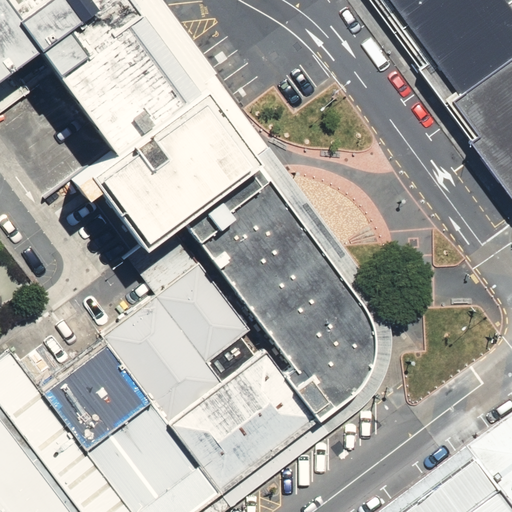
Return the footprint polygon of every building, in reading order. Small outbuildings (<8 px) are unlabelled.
[(104,153),(197,84),(134,0),(0,0),(0,67),(27,48),(104,153)] [(511,0),(367,0),(417,66),(415,68),(467,138),(465,140),(511,201),(511,0)] [(206,78),(197,84),(252,158),(267,146),(254,129),(241,110),(214,72),(206,78)] [(175,218),(253,160),(252,158),(197,84),(104,153),(65,182),(77,198),(90,188),(134,248),(166,224),(175,218)] [(281,166),(267,146),(252,158),(253,160),(357,304),(364,317),(368,330),(369,343),(368,357),(365,369),(358,382),(348,393),(330,408),(315,419),(321,428),(325,433),(343,421),(361,406),(373,392),(381,377),(387,364),(389,352),(390,342),(389,334),(388,324),(384,307),(341,245),(289,176),(281,166)] [(278,374),(312,420),(315,419),(330,408),(348,393),(358,382),(365,369),(368,357),(369,343),(368,330),(364,317),(357,304),(253,160),(175,218),(288,367),(278,374)] [(123,256),(152,294),(195,262),(166,224),(134,248),(123,256)] [(102,343),(145,400),(162,423),(218,381),(204,362),(238,336),(247,330),(195,262),(152,294),(98,336),(102,343)] [(252,355),(238,336),(204,362),(218,381),(252,355)] [(145,400),(102,343),(89,353),(86,349),(61,368),(41,342),(14,362),(79,448),(145,400)] [(0,413),(73,511),(126,511),(79,448),(14,362),(6,350),(0,354),(0,413)] [(215,493),(312,420),(278,374),(259,350),(252,355),(218,381),(162,423),(215,493)] [(126,511),(189,511),(215,493),(162,423),(145,400),(79,448),(126,511)] [(0,511),(73,511),(0,413),(0,511)] [(511,511),(511,416),(464,452),(474,465),(509,511),(511,511)] [(509,511),(474,465),(410,511),(509,511)]
